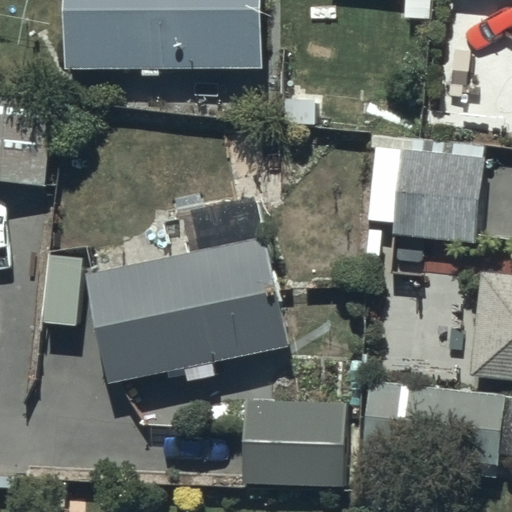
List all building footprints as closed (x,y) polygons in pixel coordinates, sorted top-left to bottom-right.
[(267,0),(76,0),(76,66),(268,65),(267,0)] [(431,0),(408,0),(408,13),(430,15),(431,0)] [(0,94),(0,175),(53,180),(60,100),(0,94)] [(493,141),(372,131),(365,217),(401,220),(399,234),(484,241),(493,141)] [(112,382),(190,367),(193,380),(222,375),(220,362),(299,347),(270,192),(195,206),(203,250),(91,271),(112,382)] [(511,276),(493,275),(484,373),(511,375),(511,276)] [(511,393),(373,382),(366,456),(505,468),(506,454),(511,454),(511,393)] [(351,401),(246,397),(244,484),(348,487),(351,401)]
